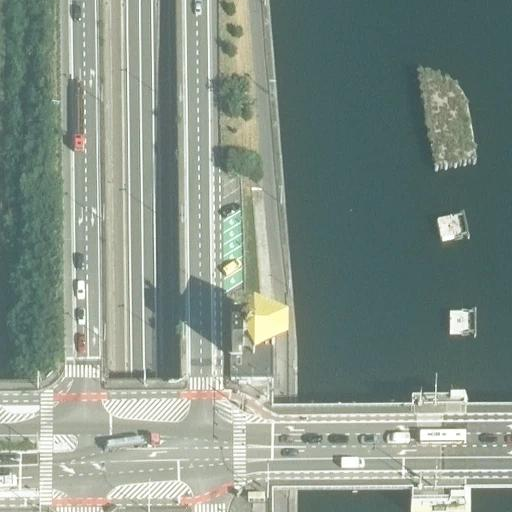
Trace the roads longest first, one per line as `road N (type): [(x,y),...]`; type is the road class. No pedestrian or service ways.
road 1 (secondary): [(146,511),(138,0)]
road 2 (primary): [(201,436),(195,0)]
road 3 (primary): [(82,0),(86,436)]
road 4 (primary): [(240,462),(511,461)]
